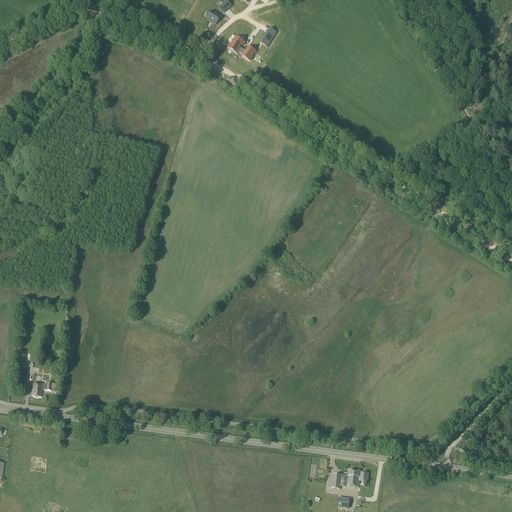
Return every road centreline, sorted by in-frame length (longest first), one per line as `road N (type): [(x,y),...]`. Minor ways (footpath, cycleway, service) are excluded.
road 1 (secondary): [(0,409),(431,466)]
road 2 (track): [(214,64),(95,14),(60,15),(0,46)]
road 3 (track): [(240,79),(387,177)]
road 4 (track): [(387,177),(511,259)]
